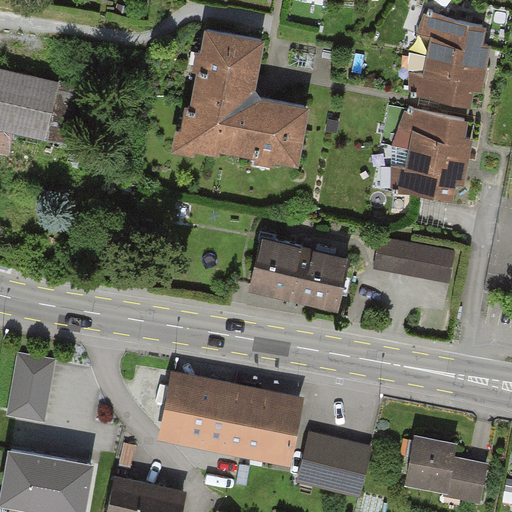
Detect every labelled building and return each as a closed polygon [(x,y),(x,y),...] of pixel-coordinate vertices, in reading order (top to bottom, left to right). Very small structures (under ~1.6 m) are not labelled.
[(482,46),(485,31),(437,21),(422,98),(471,107),(474,91),(479,92),(488,47),(482,46)] [(263,44),(203,31),(179,139),(298,165),(310,107),(252,94),(263,44)] [(54,84),(0,71),(0,126),(42,136),(54,84)] [(466,120),(417,111),(401,194),(450,203),(454,180),(463,182),(471,140),(463,138),(466,120)] [(455,254),(383,239),(377,265),(449,280),(455,254)] [(348,261),(261,241),(250,284),(337,305),(348,261)] [(54,362),(21,356),(10,411),(43,417),(54,362)] [(304,405),(174,376),(162,428),(292,457),(304,405)] [(456,444),(414,435),(404,481),(447,490),(445,496),(479,503),(487,465),(453,458),(456,444)] [(366,450),(314,438),(304,481),(356,493),(366,450)] [(70,511),(77,511),(87,469),(23,454),(13,499),(70,511)] [(181,511),(186,493),(113,477),(105,511),(181,511)]
